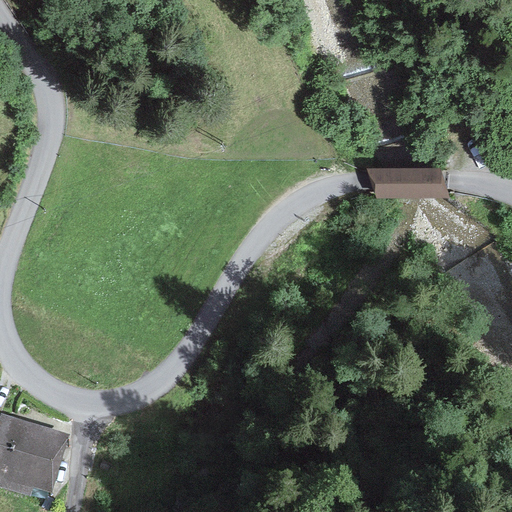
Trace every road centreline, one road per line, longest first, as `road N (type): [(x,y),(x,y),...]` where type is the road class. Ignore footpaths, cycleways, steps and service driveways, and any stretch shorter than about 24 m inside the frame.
road 1 (unclassified): [(0,316),(15,361),(31,378),(109,404),(157,385),(178,365),(270,224),(319,188),(447,180),(511,192)]
road 2 (unclassified): [(0,14),(52,110),(0,279)]
